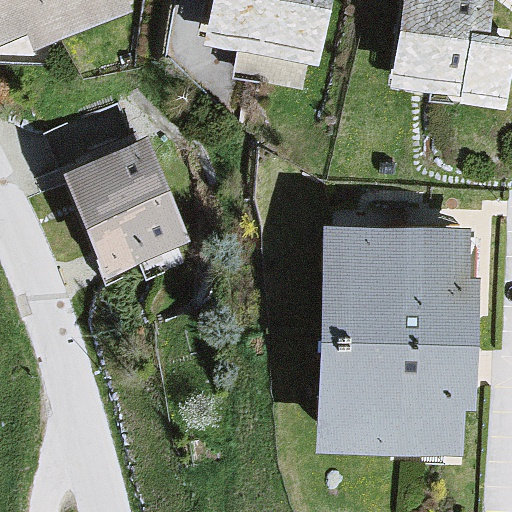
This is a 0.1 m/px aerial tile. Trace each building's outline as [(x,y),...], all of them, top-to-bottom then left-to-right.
[(135,0),(0,0),(0,57),(32,45),(38,61),(138,21),(131,2),(135,0)] [(217,52),(331,75),(346,0),(216,0),(216,3),(226,5),(217,52)] [(412,0),(399,98),(486,111),(501,0),(412,0)] [(158,147),(72,183),(116,286),(202,250),(158,147)] [(484,237),(334,233),(327,461),(473,463),(475,421),(486,422),(488,287),(481,281),(484,237)]
